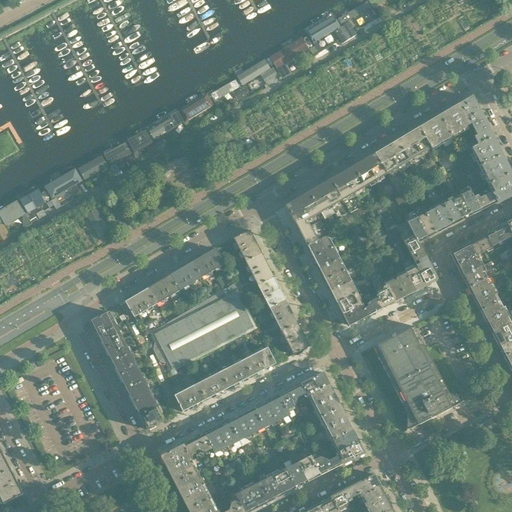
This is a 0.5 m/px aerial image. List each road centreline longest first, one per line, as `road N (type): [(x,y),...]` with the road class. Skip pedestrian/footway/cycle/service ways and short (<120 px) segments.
road 1 (secondary): [(87,289),(511,37)]
road 2 (secondary): [(511,24),(137,244)]
road 3 (residential): [(99,189),(424,0)]
road 4 (residential): [(260,202),(477,76)]
road 5 (residential): [(140,450),(334,352)]
road 6 (residential): [(87,289),(105,292),(260,202)]
road 7 (residential): [(334,352),(260,202)]
road 8 (residential): [(140,450),(65,303)]
road 9 (unknown): [(105,292),(182,429)]
road 10 (residential): [(383,456),(508,397)]
road 11 (residential): [(456,291),(334,352)]
road 12 (residential): [(511,212),(435,253),(456,291)]
road 13 (residential): [(272,511),(383,456)]
